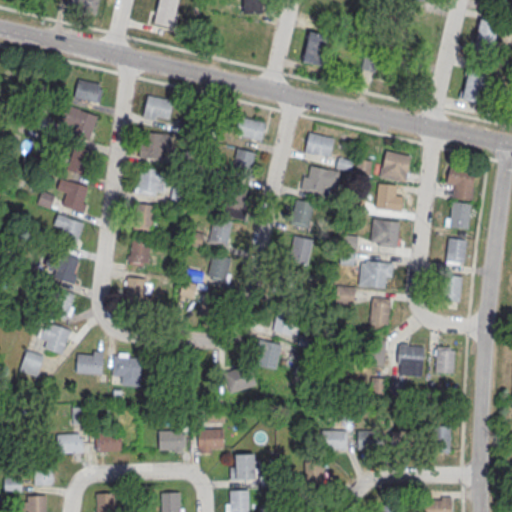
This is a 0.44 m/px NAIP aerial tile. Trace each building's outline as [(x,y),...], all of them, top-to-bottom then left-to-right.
[(65,0),(65,8),(97,11),(97,0),(65,0)] [(158,0),(179,0),(173,26),(154,21),(158,0)] [(242,0),(243,12),(262,12),(261,0),(242,0)] [(314,0),(334,0),(331,13),(313,8),(314,0)] [(400,18),(400,44),(421,44),(421,18),(400,18)] [(479,18),(498,23),(491,49),(473,45),(479,18)] [(309,30),(327,35),(321,62),(302,57),(309,30)] [(375,75),(389,69),(381,50),(360,58),(365,70),(371,67),(375,75)] [(467,70),(486,74),(479,101),(461,96),(467,70)] [(74,97),(99,101),(102,82),(77,78),(74,97)] [(172,99),(147,94),(142,116),(168,121),(172,99)] [(65,105),(97,117),(89,141),(70,135),(73,127),(59,123),(65,105)] [(236,135),(262,139),(265,121),(240,116),(236,135)] [(334,137),(307,131),(304,150),(330,155),(334,137)] [(144,132),(163,134),(160,160),(142,158),(144,132)] [(82,175),(91,151),(74,145),(65,168),(82,175)] [(256,152),(238,148),(233,173),(251,177),(256,152)] [(379,176),(406,181),(411,154),(384,150),(379,176)] [(371,161),(369,178),(355,176),(357,159),(371,161)] [(326,192),(327,187),(336,188),(338,169),(304,165),(301,188),(326,192)] [(140,168),(159,170),(156,196),(138,194),(140,168)] [(455,172),(474,174),(471,200),(452,198),(455,172)] [(61,178),(88,188),(80,212),(62,206),(66,193),(57,190),(61,178)] [(378,184),(397,186),(394,211),(376,209),(378,184)] [(246,216),(245,185),(224,186),(225,216),(246,216)] [(37,202),(50,206),(53,195),(40,192),(37,202)] [(288,221),(306,227),(314,203),(296,197),(288,221)] [(451,202),(470,204),(467,230),(449,228),(451,202)] [(136,204),(155,206),(152,232),(133,230),(136,204)] [(57,214),(84,224),(76,248),(57,242),(62,229),(53,226),(57,214)] [(208,239),(227,242),(231,220),(213,216),(208,239)] [(381,221),(400,223),(397,249),(378,246),(381,221)] [(200,246),(203,232),(190,230),(188,244),(200,246)] [(288,255),(307,260),(313,239),(294,234),(288,255)] [(358,237),(356,250),(342,248),(344,235),(358,237)] [(449,237),(467,240),(464,265),(446,263),(449,237)] [(132,240),(151,241),(148,267),(129,265),(132,240)] [(356,252),(354,266),(340,265),(342,250),(356,252)] [(225,280),(231,257),(212,252),(207,275),(225,280)] [(61,253),(79,260),(74,275),(77,276),(74,285),(52,278),(55,270),(44,266),(49,254),(59,257),(61,253)] [(365,260),(394,264),(392,278),(386,277),(385,289),(358,286),(361,262),(365,263),(365,260)] [(184,277),(199,280),(201,272),(186,269),(184,277)] [(444,275),(463,278),(460,303),(441,301),(444,275)] [(126,278),(145,280),(142,305),(123,303),(126,278)] [(195,281),(180,281),(180,295),(194,295),(195,281)] [(355,288),(353,306),(335,304),(337,286),(355,288)] [(57,288),(74,295),(65,321),(48,314),(57,288)] [(220,289),(201,289),(201,317),(220,317),(220,289)] [(373,297),(392,300),(389,325),(370,323),(373,297)] [(292,310),(274,311),(275,332),(293,331),(292,310)] [(42,321),(70,331),(62,355),(44,349),(46,342),(36,338),(42,321)] [(255,365),(275,369),(280,344),(260,340),(255,365)] [(382,342),(374,342),(374,356),(383,355),(382,342)] [(397,376),(422,376),(422,344),(397,344),(397,376)] [(435,372),(454,372),(454,345),(435,345),(435,372)] [(35,376),(43,355),(26,349),(18,369),(35,376)] [(76,373),(102,373),(102,349),(76,349),(76,373)] [(112,374),(122,374),(122,384),(139,384),(139,352),(112,352),(112,374)] [(226,369),(226,389),(246,389),(246,369),(226,369)] [(84,406),(72,406),(72,422),(84,422),(84,406)] [(450,425),(434,425),(434,451),(450,451),(450,425)] [(198,430),(223,429),(223,448),(211,448),(211,453),(198,454),(198,430)] [(323,429),(322,448),(346,448),(346,429),(323,429)] [(356,430),(356,447),(374,447),(374,430),(356,430)] [(158,432),(181,431),(182,449),(159,450),(158,432)] [(98,434),(121,433),(122,451),(99,452),(98,434)] [(57,435),(79,434),(80,453),(57,454),(57,435)] [(235,456),(254,455),(254,481),(236,482),(235,456)] [(34,460),(53,460),(53,486),(35,486),(34,460)] [(21,491),(21,476),(3,476),(3,491),(21,491)] [(229,511),(229,491),(247,491),(247,511),(229,511)] [(161,511),(161,493),(179,493),(179,511),(161,511)] [(96,511),(96,494),(115,494),(115,511),(96,511)] [(28,511),(28,497),(46,497),(46,511),(28,511)] [(424,497),(423,511),(450,511),(451,497),(424,497)]
